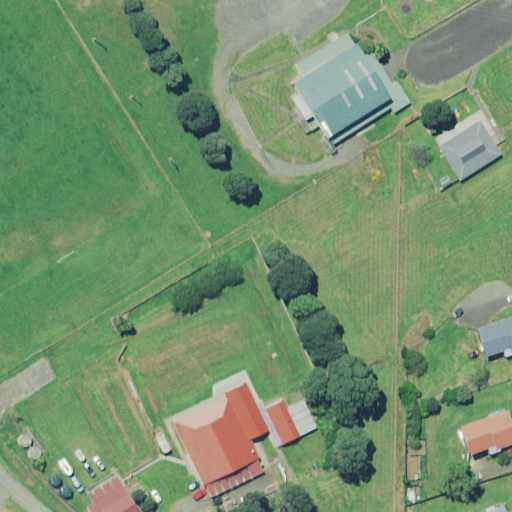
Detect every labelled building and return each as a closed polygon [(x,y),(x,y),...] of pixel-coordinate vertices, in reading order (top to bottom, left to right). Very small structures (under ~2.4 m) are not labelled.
[(329,139),(393,100),(358,43),(296,86),(329,139)] [(501,142),(481,110),(435,137),(461,181),(503,154),(497,144),(501,142)] [(511,316),(478,328),(489,358),(502,353),(505,359),(511,356),(511,316)] [(165,421),(206,500),(266,472),(253,439),(269,432),(246,384),(165,421)] [(284,401),(268,409),(284,444),(301,437),(284,401)] [(511,445),(511,420),(508,411),(461,426),(473,457),(488,450),(491,456),(502,452),(501,449),(511,445)] [(139,511),(116,473),(87,492),(94,503),(87,506),(90,511),(139,511)]
